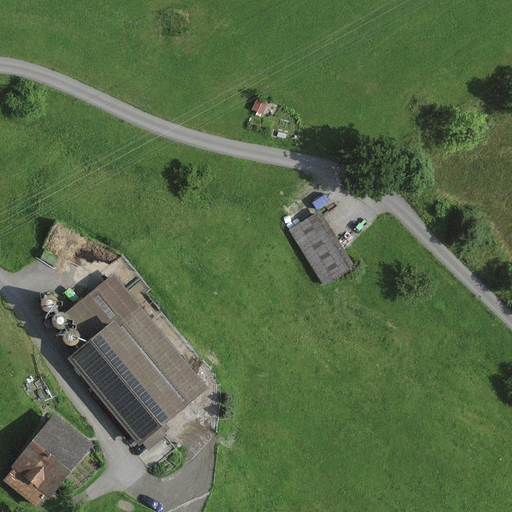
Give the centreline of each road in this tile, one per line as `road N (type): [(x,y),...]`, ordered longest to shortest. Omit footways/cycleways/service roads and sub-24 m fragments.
road 1 (unclassified): [(390,195),(331,169),(198,140),(0,63)]
road 2 (unclassified): [(390,195),(511,320)]
